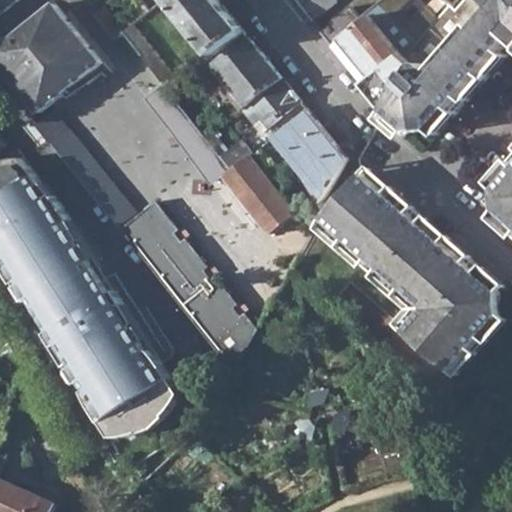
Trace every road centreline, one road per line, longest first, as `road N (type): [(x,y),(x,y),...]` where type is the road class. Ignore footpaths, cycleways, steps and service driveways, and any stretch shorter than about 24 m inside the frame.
road 1 (residential): [(257,0),(361,128)]
road 2 (residential): [(511,106),(428,197)]
